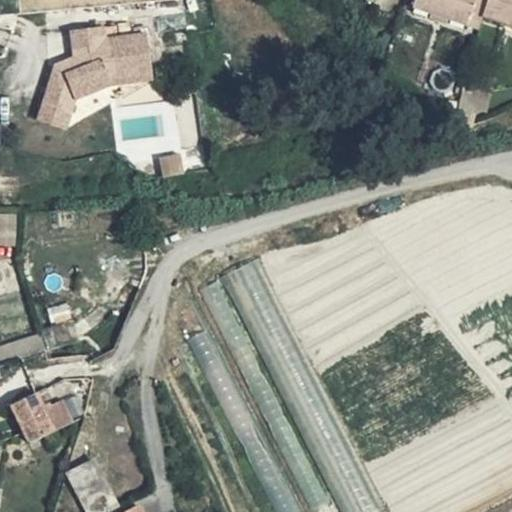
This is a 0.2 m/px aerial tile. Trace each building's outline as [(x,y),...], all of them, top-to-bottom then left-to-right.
[(511,0),(414,0),(413,4),(477,24),(481,13),(511,23),(511,0)] [(113,75),(154,68),(148,31),(106,39),(103,26),(71,32),(76,59),(58,58),(44,96),(70,105),(75,89),(114,82),(113,75)] [(155,75),(154,68),(113,75),(114,82),(155,75)] [(454,99),(469,127),(479,94),(458,88),(454,99)] [(70,105),(44,96),(39,110),(65,119),(70,105)] [(469,127),(454,99),(448,115),(469,127)] [(179,156),(160,159),(164,176),(183,173),(179,156)] [(0,214),(0,245),(14,246),(15,216),(0,214)] [(224,278),(343,511),(375,511),(384,508),(257,261),(224,278)] [(328,503),(217,282),(201,290),(312,511),(328,503)] [(188,341),(275,511),(296,511),(205,332),(188,341)] [(11,407),(23,434),(28,443),(55,431),(46,410),(40,396),(11,407)] [(46,410),(55,431),(73,424),(64,403),(46,410)] [(65,472),(87,511),(98,511),(107,508),(116,504),(90,457),(65,472)]
